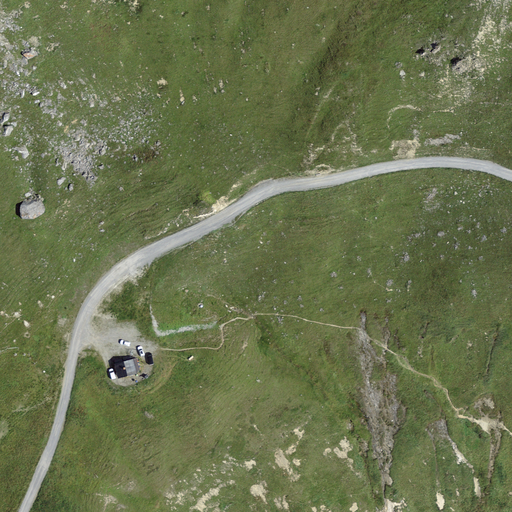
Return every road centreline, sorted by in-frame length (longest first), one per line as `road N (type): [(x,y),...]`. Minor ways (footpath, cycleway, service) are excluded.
road 1 (track): [(77,337),(93,289),(118,264),(216,221),(262,189),(435,158),(511,173)]
road 2 (track): [(22,511),(61,409),(77,337)]
